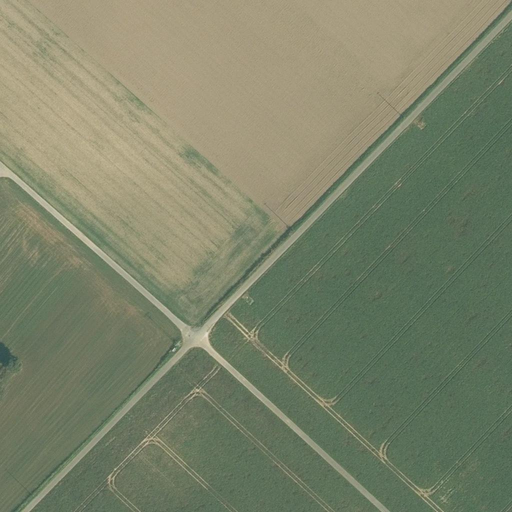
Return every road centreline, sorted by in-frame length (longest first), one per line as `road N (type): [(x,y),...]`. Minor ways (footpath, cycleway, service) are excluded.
road 1 (track): [(23,511),(511,12)]
road 2 (track): [(0,165),(382,511)]
